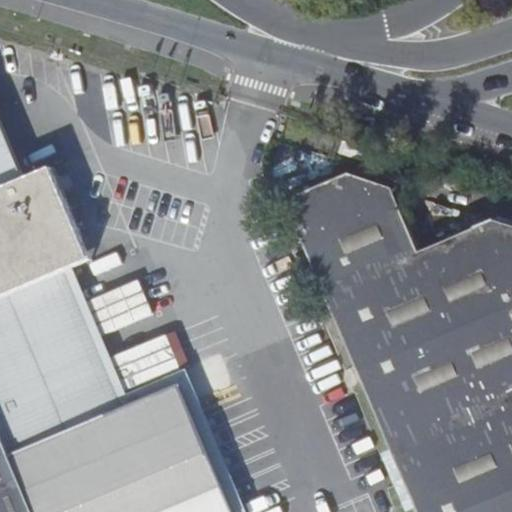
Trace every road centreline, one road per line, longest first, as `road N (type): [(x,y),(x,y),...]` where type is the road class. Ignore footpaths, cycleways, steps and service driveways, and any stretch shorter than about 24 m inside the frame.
road 1 (secondary): [(96,0),(440,102)]
road 2 (secondary): [(511,36),(432,56),(320,34)]
road 3 (secondary): [(443,0),(386,24),(320,34)]
